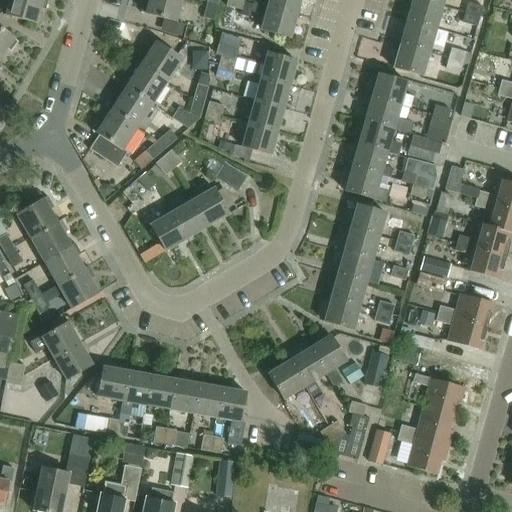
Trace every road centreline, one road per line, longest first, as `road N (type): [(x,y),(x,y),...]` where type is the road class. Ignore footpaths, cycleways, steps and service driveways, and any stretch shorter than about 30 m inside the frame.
road 1 (residential): [(51,128),(145,293),(164,308),(189,306),(278,250),(352,0)]
road 2 (residential): [(468,511),(511,353)]
road 3 (residential): [(87,0),(51,128)]
